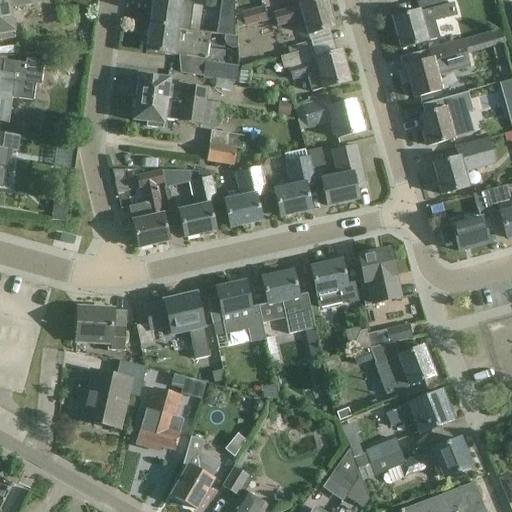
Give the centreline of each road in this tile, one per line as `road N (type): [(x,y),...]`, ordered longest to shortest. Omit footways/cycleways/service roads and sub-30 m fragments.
road 1 (residential): [(109,277),(411,212)]
road 2 (residential): [(109,277),(90,160),(108,0)]
road 3 (residential): [(411,212),(353,0)]
road 4 (residential): [(411,212),(435,278),(453,283),(511,268)]
road 5 (residential): [(124,511),(0,441)]
